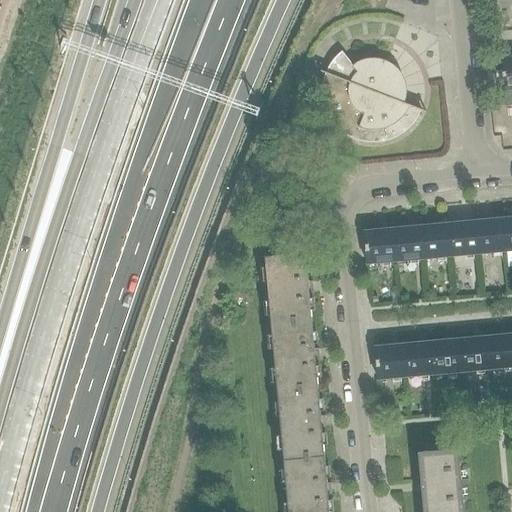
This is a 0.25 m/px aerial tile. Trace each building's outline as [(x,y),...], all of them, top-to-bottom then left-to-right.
[(426,112),(397,101),(398,98),(398,95),(398,93),(398,90),(398,87),(397,85),(396,82),(395,80),(394,78),(392,76),(390,74),(388,72),(386,70),(383,69),(386,62),(382,61),(379,60),(377,59),(374,59),(371,59),(368,60),(365,60),(362,61),(359,62),(357,64),(353,66),(342,52),(339,55),(336,58),(333,61),(331,64),(329,67),(327,71),(325,74),(324,78),(323,82),(322,86),(322,90),(322,94),(322,98),(323,102),(324,106),(325,110),(326,113),(328,117),(330,120),(332,124),(335,127),(338,129),(341,132),(344,134),(347,137),(351,139),(355,140),(358,141),(362,142),(366,143),(370,143),(374,144),(378,143),(382,143),(386,142),(390,141),(393,139),(397,138),(400,136),(404,133),(407,131),(410,128),(412,125),(415,122),(417,119),(419,115),(421,111),(425,113),(426,112)] [(504,91),(511,89),(511,57),(501,58),(502,71),(504,87),(504,91)] [(502,71),(487,72),(488,88),(504,87),(502,71)] [(479,254),(507,252),(504,220),(476,222),(479,254)] [(451,257),(479,254),(476,222),(448,225),(451,257)] [(423,259),(451,257),(448,225),(420,227),(423,259)] [(395,262),(423,259),(420,227),(393,230),(395,262)] [(367,264),(395,262),(393,230),(364,232),(367,264)] [(266,257),(272,325),(312,321),(310,294),(314,294),(313,282),(308,282),(305,254),(266,257)] [(272,325),(279,393),(318,389),(316,361),(321,360),(320,349),(315,349),(312,321),(272,325)] [(490,370),(511,367),(511,335),(487,337),(490,370)] [(462,372),(490,370),(487,337),(459,340),(462,372)] [(434,375),(462,372),(459,340),(431,342),(434,375)] [(406,377),(434,375),(431,342),(404,345),(406,377)] [(378,380),(406,377),(404,345),(375,348),(378,380)] [(279,393),(285,460),(325,457),(322,429),(327,428),(326,417),(321,417),(318,389),(279,393)] [(423,511),(464,511),(462,487),(470,486),(469,480),(462,481),(459,450),(418,453),(423,511)] [(285,460),(289,511),(329,511),(328,496),(333,495),(332,484),(327,485),(325,457),(285,460)]
